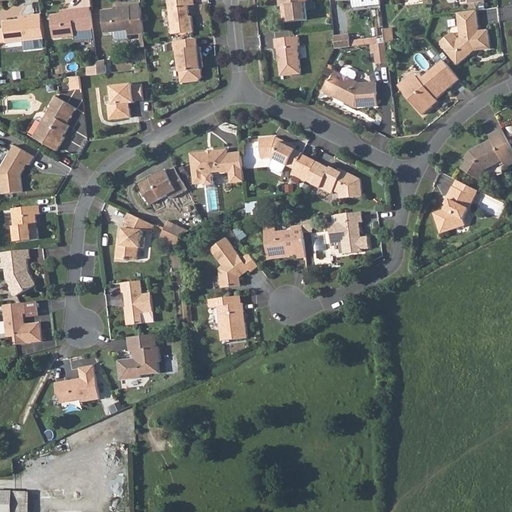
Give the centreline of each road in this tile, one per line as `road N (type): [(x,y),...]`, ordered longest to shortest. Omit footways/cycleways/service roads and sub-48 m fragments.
road 1 (residential): [(239,92),(107,167),(84,196),(70,303),(82,329)]
road 2 (residential): [(410,173),(387,271),(320,308),(288,307)]
road 3 (residential): [(239,92),(410,173)]
road 4 (residential): [(511,84),(442,132),(410,173)]
